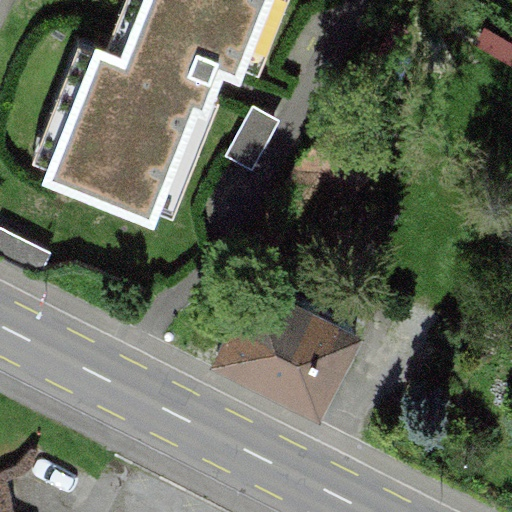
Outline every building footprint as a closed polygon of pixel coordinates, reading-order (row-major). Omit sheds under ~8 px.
[(277,0),(137,0),(115,55),(92,46),(42,171),(163,219),(226,63),(249,72),(277,0)] [(275,117),(255,107),(232,152),(252,162),(275,117)] [(380,144),(330,114),(258,235),(288,253),(334,176),(354,188),(380,144)] [(48,250),(3,228),(0,233),(0,250),(39,269),(48,250)] [(246,271),(201,357),(317,417),(362,332),(246,271)]
